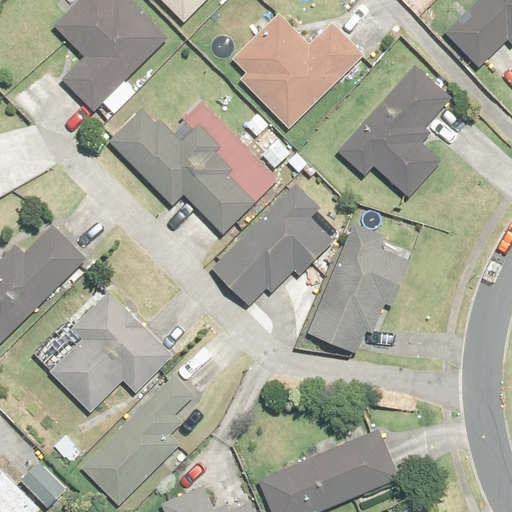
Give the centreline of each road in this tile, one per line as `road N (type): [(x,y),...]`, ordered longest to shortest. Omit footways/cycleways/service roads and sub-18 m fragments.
road 1 (residential): [(46,119),(184,274),(288,363),(481,390)]
road 2 (residential): [(511,128),(385,0)]
road 3 (residential): [(511,267),(491,312),(481,390)]
road 4 (residential): [(481,390),(491,463),(511,509)]
